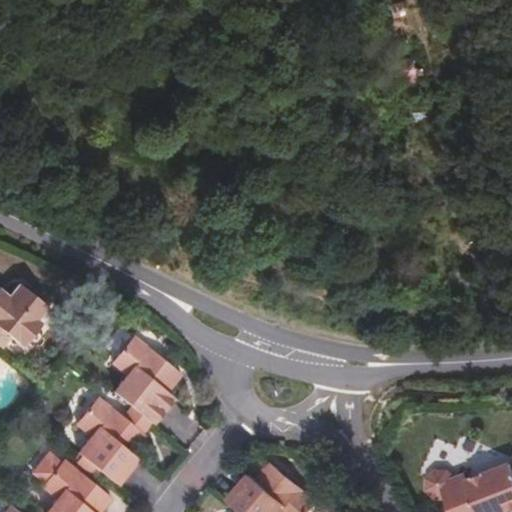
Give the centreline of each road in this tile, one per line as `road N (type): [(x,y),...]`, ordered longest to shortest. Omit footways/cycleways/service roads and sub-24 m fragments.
road 1 (tertiary): [(293,340),(129,274)]
road 2 (tertiary): [(0,213),(129,274)]
road 3 (residential): [(247,405),(164,511)]
road 4 (tertiary): [(129,274),(185,325),(229,351)]
